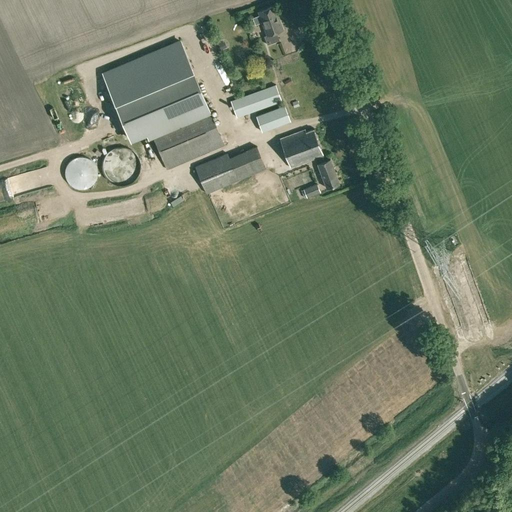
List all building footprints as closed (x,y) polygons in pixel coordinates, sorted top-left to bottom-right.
[(264,36),(267,44),(279,40),(276,32),(283,29),(274,5),(258,11),(267,35),(264,36)] [(226,46),(223,41),(221,42),(221,40),(217,42),(218,43),(220,49),(226,46)] [(103,72),(113,98),(130,138),(150,130),(153,135),(167,169),(224,145),(208,106),(191,66),(181,41),(103,72)] [(231,101),(237,117),(282,102),(276,85),(231,101)] [(257,116),(263,133),(291,122),(284,105),(257,116)] [(323,180),(326,189),(340,184),(330,158),(325,160),(323,155),(314,129),(306,132),(305,129),(280,138),(290,167),(317,157),(319,163),(317,163),(323,180)] [(102,165),(102,167),(102,169),(102,170),(103,172),(103,174),(104,175),(105,176),(106,178),(107,179),(109,180),(110,181),(111,182),(113,183),(114,184),(116,184),(118,185),(119,185),(121,185),(123,185),(124,185),(126,184),(128,184),(129,183),(131,182),(132,181),(134,180),(135,179),(136,178),(137,176),(138,175),(139,173),(139,172),(140,170),(140,169),(140,167),(140,165),(140,163),(140,162),(140,160),(139,159),(138,157),(138,155),(137,154),(136,153),(134,152),(133,151),(132,150),(130,149),(129,148),(127,147),(126,147),(124,146),(123,146),(121,146),(119,146),(118,147),(116,147),(114,147),(113,148),(111,149),(110,150),(109,151),(107,152),(106,153),(105,154),(104,156),(104,157),(103,159),(102,160),(102,162),(102,164),(102,165)] [(195,166),(206,193),(266,168),(257,146),(229,158),(227,153),(195,166)] [(65,173),(65,174),(66,176),(66,177),(66,179),(67,180),(68,181),(69,182),(70,183),(71,184),(72,185),(73,186),(74,187),(75,187),(77,188),(78,188),(80,188),(82,188),(84,188),(85,188),(87,188),(88,187),(89,186),(90,186),(92,185),(93,184),(94,183),(94,182),(95,181),(96,179),(97,178),(97,177),(97,175),(98,174),(98,173),(98,171),(98,170),(97,168),(97,167),(96,166),(96,164),(95,163),(94,162),(93,161),(92,160),(91,159),(90,158),(89,158),(87,157),(86,157),(85,156),(83,156),(82,156),(80,156),(79,156),(78,156),(76,157),(75,157),(74,158),(72,158),(71,159),(70,160),(69,161),(68,162),(68,164),(67,165),(66,166),(66,167),(66,169),(65,170),(65,172),(65,173)] [(304,189),(307,197),(320,191),(317,183),(304,189)] [(182,193),(173,198),(175,202),(184,197),(182,193)]
